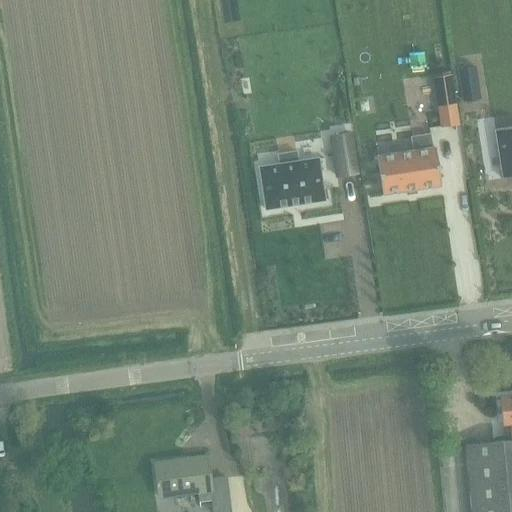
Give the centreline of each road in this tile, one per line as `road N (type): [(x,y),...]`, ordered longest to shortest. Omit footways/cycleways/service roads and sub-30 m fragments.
road 1 (tertiary): [(0,395),(511,326)]
road 2 (track): [(200,0),(254,360)]
